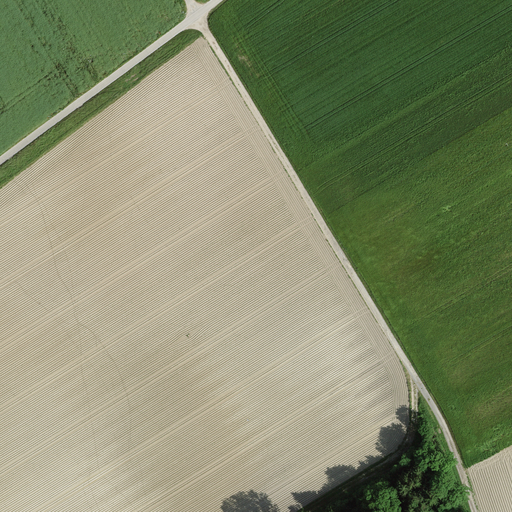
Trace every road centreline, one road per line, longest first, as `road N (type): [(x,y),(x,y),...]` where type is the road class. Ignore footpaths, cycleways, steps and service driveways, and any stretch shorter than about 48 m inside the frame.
road 1 (track): [(472,511),(430,402),(196,17)]
road 2 (unclassified): [(0,159),(218,0)]
road 3 (track): [(314,511),(390,465),(408,442),(414,378)]
